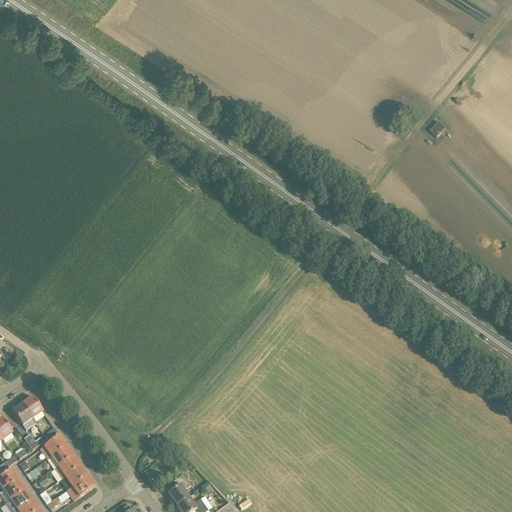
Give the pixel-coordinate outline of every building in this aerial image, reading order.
[(446,131),(439,124),(430,133),(436,140),(446,131)] [(33,400),(22,407),(32,421),(43,414),(33,400)] [(22,407),(12,414),(22,428),(32,421),(22,407)] [(0,422),(0,439),(2,442),(12,435),(2,421),(0,422)] [(54,431),(46,436),(50,440),(57,435),(54,431)] [(47,442),(44,437),(35,444),(30,437),(24,441),(32,452),(47,442)] [(67,449),(59,438),(43,449),(40,452),(47,462),(51,460),(67,449)] [(279,451),(270,438),(264,442),(273,455),(279,451)] [(273,455),(264,442),(257,446),(266,460),(273,455)] [(266,460),(257,446),(251,451),(260,464),(266,460)] [(74,459),(67,449),(51,460),(58,470),(74,459)] [(27,456),(24,451),(16,457),(19,461),(27,456)] [(260,464),(251,451),(245,455),(254,468),(260,464)] [(254,468),(245,455),(239,460),(248,473),(254,468)] [(17,463),(13,458),(6,464),(4,465),(7,470),(17,463)] [(74,459),(58,470),(55,472),(62,482),(65,480),(80,468),(74,459)] [(232,464),(241,477),(248,473),(239,460),(232,464)] [(25,464),(20,467),(24,473),(29,470),(25,464)] [(87,478),(80,468),(65,480),(72,490),(87,478)] [(19,482),(12,471),(0,479),(0,488),(3,493),(19,482)] [(35,472),(30,476),(33,480),(39,476),(35,472)] [(184,492),(190,487),(183,476),(173,483),(178,490),(168,496),(176,507),(188,499),(184,492)] [(72,490),(67,493),(74,503),(95,489),(87,478),(72,490)] [(45,479),(38,484),(41,489),(49,484),(45,479)] [(235,481),(228,486),(235,496),(242,491),(235,481)] [(19,482),(3,493),(10,503),(26,492),(19,482)] [(213,492),(209,487),(204,490),(208,496),(213,492)] [(316,504),(307,491),(301,495),(310,508),(316,504)] [(26,492),(10,503),(5,507),(8,511),(18,511),(33,502),(26,492)] [(295,500),(303,511),(304,511),(310,508),(301,495),(295,500)] [(207,511),(200,501),(193,506),(188,499),(176,507),(179,511),(207,511)] [(288,504),(293,511),(303,511),(295,500),(288,504)] [(38,511),(40,511),(33,502),(18,511),(38,511)]
